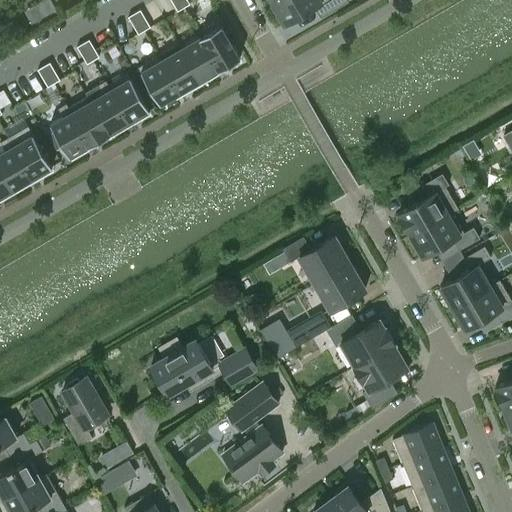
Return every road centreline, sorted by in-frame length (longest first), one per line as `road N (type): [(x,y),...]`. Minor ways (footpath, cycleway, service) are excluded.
road 1 (residential): [(452,370),(262,511)]
road 2 (residential): [(452,370),(355,195)]
road 3 (residential): [(186,511),(147,427),(218,380)]
road 4 (residential): [(0,77),(132,0)]
road 5 (residential): [(507,511),(452,370)]
